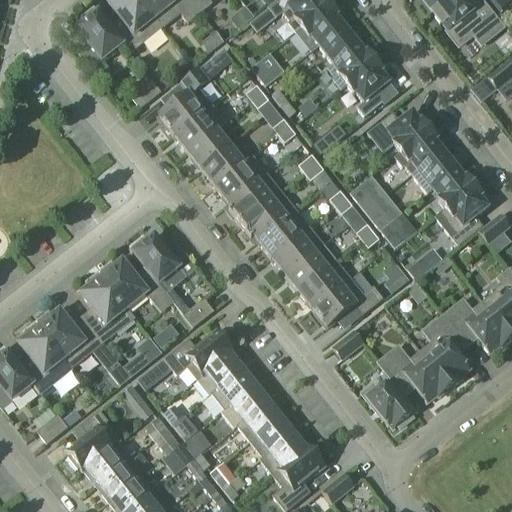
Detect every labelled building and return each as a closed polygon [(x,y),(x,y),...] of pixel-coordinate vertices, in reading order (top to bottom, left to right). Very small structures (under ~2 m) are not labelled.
[(111,0),(114,3),(106,9),(121,28),(110,37),(128,59),(140,49),(139,48),(157,33),(159,34),(132,0),(111,0)] [(197,18),(183,0),(132,0),(159,34),(178,19),(185,27),(197,18)] [(203,0),(183,0),(197,18),(209,8),(203,0)] [(328,11),(320,2),(318,3),(315,0),(301,0),(298,3),(295,0),(283,0),(267,13),(248,28),(255,37),(274,23),(280,18),(288,27),(286,29),(293,38),(328,11)] [(469,0),(462,6),(457,0),(426,0),(422,4),(432,17),(430,18),(439,29),(441,28),(447,35),(460,25),(479,49),(501,32),(474,0),(469,0)] [(511,0),(484,0),(498,16),(511,4),(511,0)] [(328,11),(293,38),(294,39),(308,57),(316,51),(341,31),(333,22),(335,20),(328,11)] [(82,29),(74,35),(90,55),(81,62),(84,67),(90,74),(119,50),(127,60),(128,59),(110,37),(91,13),(78,24),(82,29)] [(325,74),(356,50),(341,31),(316,51),(330,69),(325,74)] [(195,64),(210,52),(204,44),(189,56),(195,64)] [(338,95),(373,67),(365,58),(363,59),(356,50),(325,74),(333,84),(331,85),(338,95)] [(249,74),(263,92),(282,78),(267,59),(249,74)] [(494,94),(511,79),(511,65),(510,63),(485,83),(494,94)] [(373,67),(338,95),(339,95),(344,91),(351,100),(353,98),(361,108),(355,113),(362,122),(381,107),(374,98),(386,88),(378,78),(380,76),(373,67)] [(172,142),(213,109),(200,93),(207,87),(197,74),(177,90),(185,100),(156,122),(172,142)] [(149,85),(128,102),(137,114),(159,97),(149,85)] [(470,90),(461,100),(471,109),(480,98),(470,90)] [(243,101),(248,108),(260,99),(255,92),(243,101)] [(276,112),(283,106),(276,97),(268,103),(276,112)] [(248,108),(254,115),(266,106),(260,99),(248,108)] [(276,112),(286,126),(294,120),(283,106),(276,112)] [(185,158),(226,126),(213,109),(172,142),(185,158)] [(371,134),(366,138),(382,158),(392,150),(398,159),(427,136),(420,126),(418,128),(410,118),(397,128),(390,119),(371,134)] [(280,124),(270,132),(277,141),(287,133),(280,124)] [(199,175),(230,150),(217,134),(227,127),(226,126),(185,158),(199,175)] [(287,133),(277,141),(282,147),(292,139),(287,133)] [(398,159),(393,163),(400,173),(402,171),(410,180),(440,156),(433,147),(435,145),(427,136),(398,159)] [(319,138),(309,146),(317,155),(327,147),(319,138)] [(230,150),(199,175),(212,192),(253,160),(253,159),(243,167),(230,150)] [(424,199),(455,175),(440,156),(410,180),(424,199)] [(253,160),(212,192),(226,209),(266,177),(253,160)] [(309,162),(296,172),(302,179),(315,169),(309,162)] [(339,174),(329,163),(322,170),(332,181),(339,174)] [(315,169),(302,179),(308,187),(322,177),(315,169)] [(438,219),(472,192),(465,183),(462,184),(455,175),(424,199),(425,199),(430,195),(438,204),(435,206),(443,214),(437,219),(438,219)] [(237,231),(281,196),(266,177),(226,209),(230,214),(226,217),(237,231)] [(438,219),(433,223),(448,242),(456,251),(480,232),(473,223),(485,213),(477,203),(479,201),(472,192),(438,219)] [(256,247),(296,214),(281,196),(237,231),(248,244),(252,242),(256,247)] [(354,208),(362,218),(375,208),(367,198),(354,208)] [(326,209),(331,214),(343,204),(338,199),(326,209)] [(331,214),(338,223),(350,214),(343,204),(331,214)] [(362,218),(372,230),(385,220),(375,208),(362,218)] [(269,264),(310,231),(296,214),(256,247),(269,264)] [(498,221),(476,238),(485,250),(507,232),(498,221)] [(415,238),(406,227),(384,245),(392,255),(415,238)] [(283,280),(323,248),(310,231),(269,264),(283,280)] [(353,242),(358,248),(370,238),(366,232),(353,242)] [(358,248),(365,257),(377,247),(370,238),(358,248)] [(140,242),(126,253),(145,277),(171,309),(180,321),(188,315),(170,293),(185,281),(178,272),(186,265),(181,258),(180,258),(177,254),(167,261),(151,241),(144,247),(140,242)] [(323,248),(283,280),(296,297),(337,265),(323,248)] [(310,314),(350,282),(337,265),(296,297),(310,314)] [(171,309),(145,277),(134,286),(119,267),(112,273),(108,268),(95,278),(132,324),(125,314),(143,299),(159,318),(171,309)] [(387,285),(382,289),(390,298),(405,286),(398,276),(387,285)] [(511,282),(507,276),(497,284),(500,288),(491,296),(495,301),(483,310),(510,344),(511,342),(511,282)] [(101,349),(132,324),(95,278),(82,289),(86,293),(79,299),(94,318),(83,327),(101,349)] [(350,282),(310,314),(325,334),(353,311),(361,321),(381,305),(371,292),(363,298),(350,282)] [(426,305),(414,289),(404,297),(416,312),(426,305)] [(211,316),(201,304),(188,315),(180,321),(190,333),(211,316)] [(510,344),(483,310),(471,320),(461,307),(441,322),(460,345),(470,338),(487,359),(497,351),(499,353),(510,344)] [(101,349),(83,327),(72,336),(57,317),(49,323),(46,318),(33,328),(69,374),(101,349)] [(450,353),(460,345),(441,322),(422,337),(433,350),(421,360),(448,394),(459,385),(457,383),(467,374),(450,353)] [(24,343),(16,349),(31,368),(20,377),(38,399),(69,374),(33,328),(20,338),(24,343)] [(350,336),(329,354),(337,365),(359,347),(350,336)] [(194,385),(229,357),(227,354),(229,352),(219,340),(217,341),(214,337),(193,354),(186,345),(162,365),(175,380),(184,373),(194,385)] [(38,399),(20,377),(1,353),(0,354),(0,394),(0,395),(0,413),(29,390),(37,400),(38,399)] [(448,394),(421,360),(409,369),(396,353),(377,368),(390,385),(389,385),(397,396),(408,387),(425,408),(435,400),(437,402),(448,394)] [(207,401),(240,375),(237,371),(239,370),(229,358),(230,358),(229,357),(194,385),(207,401)] [(117,370),(107,378),(117,391),(128,383),(117,370)] [(219,418),(254,389),(245,377),(243,379),(240,375),(207,401),(209,399),(222,415),(219,417),(219,418)] [(396,396),(397,396),(389,385),(375,396),(371,391),(360,400),(386,432),(388,430),(392,435),(396,431),(398,434),(410,424),(409,421),(413,417),(396,396)] [(254,389),(219,418),(232,433),(265,407),(262,403),(264,402),(254,389)] [(247,447),(280,421),(270,409),(268,410),(265,407),(232,433),(235,431),(247,447)] [(152,419),(144,408),(142,410),(135,416),(143,426),(150,420),(152,419)] [(171,430),(176,425),(168,415),(162,419),(171,430)] [(65,433),(79,422),(74,416),(60,427),(65,433)] [(86,440),(65,457),(68,461),(66,462),(76,475),(78,473),(80,476),(110,453),(115,448),(120,445),(110,433),(97,417),(79,431),(86,440)] [(55,420),(34,437),(44,450),(65,433),(60,427),(55,420)] [(260,463),(291,439),(288,435),(289,433),(280,421),(247,447),(260,463)] [(144,433),(153,445),(165,435),(156,424),(144,433)] [(176,425),(171,430),(179,441),(185,437),(176,425)] [(161,456),(174,446),(165,435),(153,445),(161,456)] [(260,463),(258,465),(271,481),(306,453),(305,452),(295,441),(294,442),(291,439),(260,463)] [(110,453),(80,476),(81,477),(81,476),(91,488),(92,487),(95,490),(120,471),(128,464),(115,448),(110,453)] [(193,464),(199,460),(190,449),(185,453),(193,464)] [(180,457),(179,458),(188,469),(194,465),(193,464),(185,453),(180,457)] [(306,453),(271,481),(280,493),(271,501),(279,511),(289,511),(308,498),(301,489),(321,472),(318,468),(320,467),(311,454),(308,456),(306,453)] [(199,460),(193,464),(194,465),(202,475),(208,471),(199,460)] [(120,471),(95,490),(98,494),(97,495),(106,508),(139,482),(141,480),(128,464),(120,471)] [(194,465),(188,469),(196,480),(197,479),(202,475),(194,465)] [(221,494),(227,489),(218,478),(213,483),(221,494)] [(330,509),(351,492),(342,480),(320,498),(330,509)] [(133,511),(151,498),(139,482),(106,508),(109,511),(133,511)] [(210,503),(216,499),(207,487),(201,492),(210,503)] [(227,489),(221,494),(230,505),(236,500),(227,489)] [(162,511),(151,498),(133,511),(162,511)] [(216,499),(210,503),(217,511),(221,511),(225,509),(216,499)]
